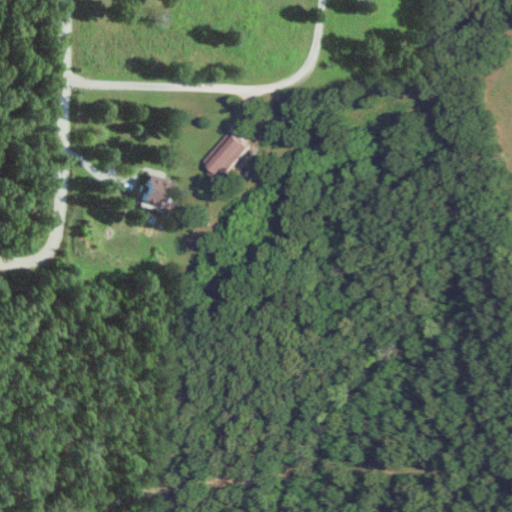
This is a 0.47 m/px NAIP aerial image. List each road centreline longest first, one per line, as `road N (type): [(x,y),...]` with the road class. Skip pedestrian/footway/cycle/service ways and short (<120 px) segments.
road 1 (residential): [(70,81),(284,86),(311,62),(322,0)]
road 2 (residential): [(72,0),(58,242),(25,263),(0,261)]
